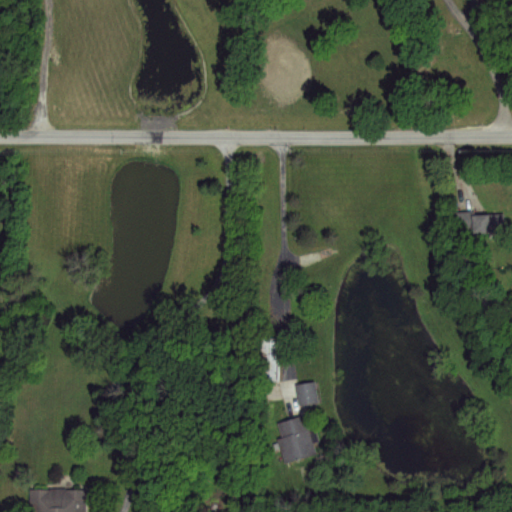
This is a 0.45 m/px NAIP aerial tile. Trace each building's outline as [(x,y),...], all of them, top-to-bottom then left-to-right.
[(456,211),(473,211),(473,213),(504,212),(505,236),(487,237),(487,232),(478,233),(477,225),(457,225),(456,211)] [(262,337),(279,337),(278,380),(262,380),(262,337)] [(297,383),(315,379),(319,400),(301,404),(297,383)] [(281,421),(306,414),(310,427),(315,426),(319,441),(314,442),(317,452),(284,461),(277,439),(285,436),(281,421)] [(30,511),(31,486),(89,488),(88,511),(30,511)]
